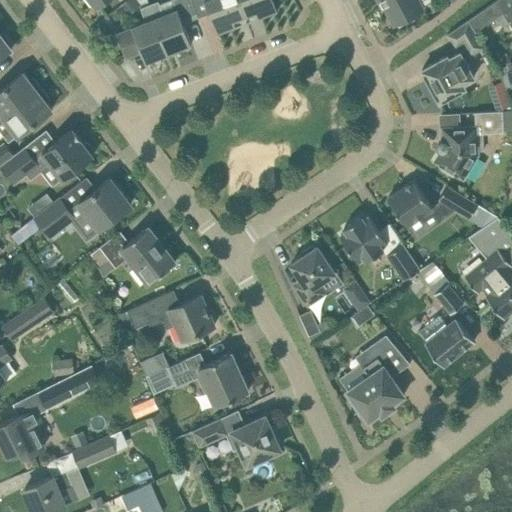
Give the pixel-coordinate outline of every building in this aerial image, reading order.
[(126,0),(121,5),(128,15),(141,4),(137,0),(126,0)] [(157,0),(150,3),(169,51),(192,42),(178,7),(164,13),(159,0),(157,0)] [(179,0),(187,20),(198,16),(192,0),(179,0)] [(246,15),(240,0),(192,0),(198,16),(210,12),(218,32),(236,25),(234,19),(246,15)] [(240,0),(246,15),(258,10),(260,16),(278,9),(274,0),(240,0)] [(382,0),(395,23),(398,21),(400,24),(413,18),(411,14),(423,8),(418,0),(382,0)] [(511,0),(495,0),(469,19),(476,31),(504,13),(511,26),(511,0)] [(132,26),(117,32),(126,56),(142,50),(146,60),(169,51),(150,3),(141,6),(146,20),(132,25),(132,26)] [(457,46),(464,42),(471,54),(484,47),(469,19),(448,34),(457,46)] [(0,57),(12,48),(10,45),(11,42),(3,32),(0,31),(0,57)] [(423,68),(440,100),(466,86),(463,82),(475,76),(461,50),(450,56),(448,54),(423,68)] [(0,111),(3,116),(42,87),(34,76),(30,79),(24,71),(0,89),(0,111)] [(503,79),(488,83),(495,108),(510,104),(503,79)] [(3,116),(11,127),(4,133),(9,140),(53,107),(47,99),(50,97),(42,87),(3,116)] [(435,111),(435,93),(408,94),(409,111),(435,111)] [(504,129),(503,109),(475,111),(476,125),(443,127),(443,139),(442,139),(441,139),(441,140),(440,140),(439,141),(439,142),(438,142),(438,143),(438,144),(438,145),(438,146),(438,147),(439,147),(439,148),(440,148),(440,149),(441,149),(434,160),(464,177),(478,153),(478,149),(484,149),(483,132),(504,131),(504,129)] [(0,171),(4,168),(15,183),(28,173),(32,178),(51,163),(63,178),(94,154),(92,152),(92,148),(91,145),(90,143),(87,142),(84,141),(73,127),(34,157),(25,145),(14,153),(0,164),(0,171)] [(0,143),(0,164),(14,153),(4,140),(0,143)] [(131,203),(111,176),(79,200),(100,227),(131,203)] [(478,203),(448,184),(439,198),(441,199),(432,205),(414,179),(388,197),(408,224),(420,215),(429,228),(456,209),(470,217),(478,203)] [(75,216),(61,196),(35,216),(50,235),(75,216)] [(341,234),(359,260),(364,256),(367,260),(384,248),(382,245),(388,241),(370,214),(364,218),(362,215),(344,227),(347,230),(341,234)] [(511,250),(511,231),(499,215),(481,229),(496,249),(465,275),(478,290),(483,286),(488,293),(486,294),(504,316),(511,309),(511,266),(510,264),(511,262),(506,256),(511,250)] [(92,252),(101,265),(100,266),(104,275),(129,255),(149,281),(157,275),(159,278),(171,269),(169,265),(175,260),(149,225),(129,240),(121,229),(92,252)] [(422,268),(404,242),(388,253),(405,279),(422,268)] [(337,272),(329,261),(318,244),(315,246),(311,245),(303,251),(303,254),(291,262),(304,281),(297,287),(308,304),(328,291),(322,282),(337,272)] [(433,260),(420,270),(437,291),(438,290),(448,282),(450,280),(433,260)] [(438,290),(454,310),(464,302),(448,282),(438,290)] [(120,312),(127,328),(134,325),(135,327),(149,321),(151,325),(164,319),(167,327),(176,323),(184,338),(215,324),(201,293),(180,303),(174,288),(120,312)] [(356,292),(353,300),(359,309),(371,301),(362,288),(356,292)] [(3,323),(12,336),(59,304),(51,293),(47,296),(45,294),(3,323)] [(368,304),(357,311),(364,321),(375,313),(368,304)] [(300,314),(310,334),(321,329),(311,308),(300,314)] [(420,330),(428,340),(426,342),(444,365),(475,339),(457,317),(448,324),(440,314),(420,330)] [(411,362),(389,331),(356,354),(370,373),(348,389),(354,397),(351,399),(360,412),(363,410),(369,418),(380,410),(383,414),(396,404),(394,401),(405,393),(392,375),(411,362)] [(0,383),(7,379),(18,371),(9,357),(11,356),(3,344),(0,345),(0,383)] [(241,393),(249,389),(232,351),(206,362),(201,350),(168,365),(175,380),(177,385),(198,376),(204,390),(209,388),(216,404),(225,400),(225,401),(227,401),(229,401),(231,401),(234,400),(236,399),(237,398),(239,396),(240,395),(241,394),(241,393)] [(168,365),(148,374),(155,389),(175,380),(168,365)] [(68,374),(39,390),(46,403),(75,388),(68,374)] [(21,447),(25,455),(46,445),(34,422),(41,419),(35,407),(20,415),(19,413),(0,422),(0,437),(9,454),(21,447)] [(266,414),(246,423),(239,408),(193,429),(200,445),(228,433),(235,449),(238,447),(246,463),(251,460),(253,464),(267,458),(265,454),(281,447),(279,443),(280,442),(275,429),(273,430),(266,414)] [(74,450),(81,465),(118,449),(111,434),(74,450)] [(53,476),(53,475),(25,487),(35,511),(47,511),(80,498),(67,470),(53,476)] [(151,482),(124,494),(130,508),(139,504),(142,511),(161,511),(164,511),(151,482)]
